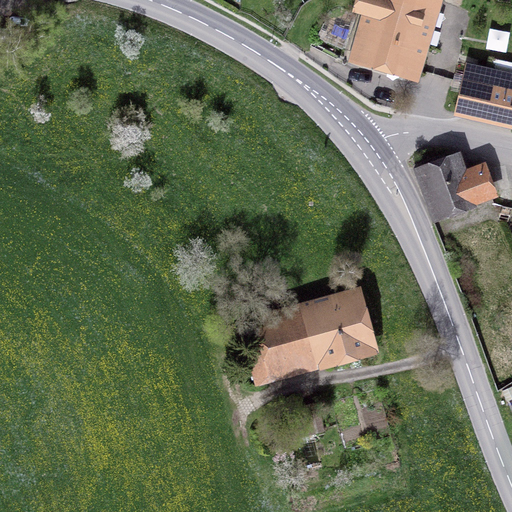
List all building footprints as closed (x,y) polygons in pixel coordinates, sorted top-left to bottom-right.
[(416,39),(427,0),(361,0),(359,11),(377,16),(366,55),(414,68),(421,41),(416,39)] [(511,89),(466,79),(459,110),(511,121),(511,89)] [(425,172),(420,174),(434,213),(492,192),(481,164),(461,171),(453,150),(421,162),(425,172)] [(368,349),(355,304),(306,317),(304,310),(252,325),(258,346),(250,348),(260,384),(282,378),(278,366),(323,354),(324,361),(368,349)] [(309,434),(324,430),(316,403),(302,406),(309,434)]
